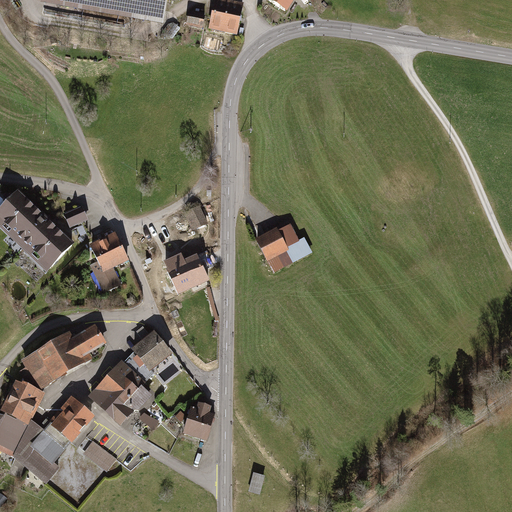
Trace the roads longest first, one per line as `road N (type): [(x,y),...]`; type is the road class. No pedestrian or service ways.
road 1 (tertiary): [(225,393),(230,104),(243,63),(280,34),(328,27),(511,57)]
road 2 (track): [(406,0),(404,64),(451,131),(511,269)]
road 3 (unclassified): [(0,25),(62,99),(100,194)]
road 4 (track): [(357,511),(511,392)]
road 5 (track): [(197,0),(164,27),(118,34),(39,21),(26,0)]
road 6 (unclassified): [(0,371),(27,340),(61,321),(149,318)]
road 7 (unclassified): [(149,318),(123,230),(100,194)]
